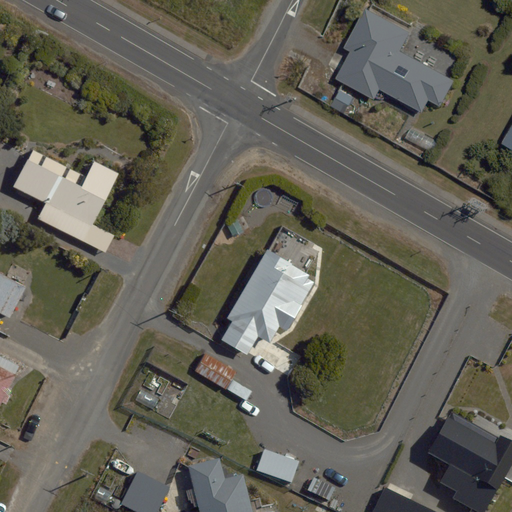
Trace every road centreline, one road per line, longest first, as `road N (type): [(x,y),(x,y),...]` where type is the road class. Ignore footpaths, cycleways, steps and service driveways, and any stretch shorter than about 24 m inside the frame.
road 1 (residential): [(33,511),(238,104)]
road 2 (residential): [(238,104),(511,261)]
road 3 (residential): [(57,0),(238,104)]
